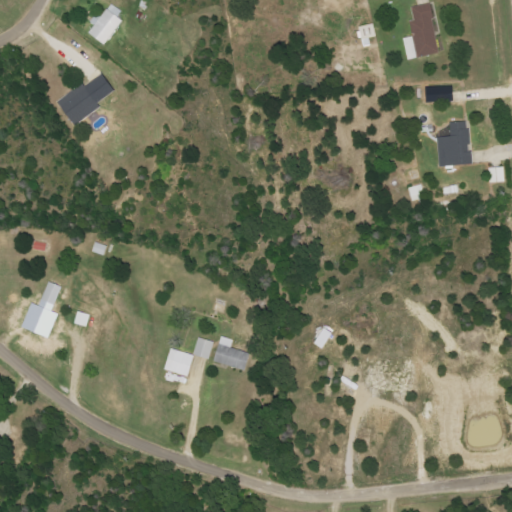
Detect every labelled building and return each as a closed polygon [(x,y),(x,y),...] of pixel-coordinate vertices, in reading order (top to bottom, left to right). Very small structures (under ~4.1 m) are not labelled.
[(117,18),(121,11),(109,3),(87,35),(103,45),(120,20),(117,18)] [(402,38),(406,59),(438,54),(428,3),(410,7),(412,20),(408,21),(411,36),(402,38)] [(356,27),(359,40),(375,36),(372,23),(356,27)] [(82,82),(55,102),(72,125),(99,106),(97,102),(111,92),(99,75),(85,86),(82,82)] [(437,165),(470,164),(468,120),(449,121),(449,136),(436,136),(437,165)] [(502,166),(487,167),(488,182),(503,182),(502,166)] [(38,306),(29,302),(20,329),(49,338),(57,313),(52,312),(61,286),(46,281),(38,306)] [(90,315),(76,311),(73,323),(86,327),(90,315)] [(232,340),(219,336),(212,361),(242,370),(247,352),(229,347),(232,340)] [(213,342),(197,337),(192,354),(208,359),(213,342)] [(186,375),(191,353),(167,349),(163,370),(186,375)]
